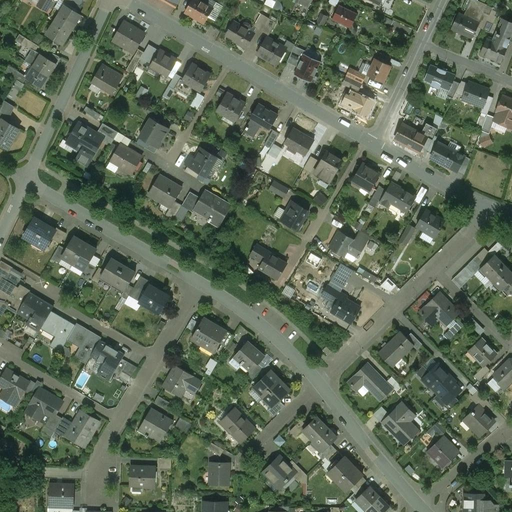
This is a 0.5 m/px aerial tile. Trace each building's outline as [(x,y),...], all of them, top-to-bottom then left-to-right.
[(53,0),(52,0),(41,0),(38,6),(47,11),(53,0)] [(213,9),(197,0),(192,0),(185,12),(204,23),(213,9)] [(476,0),(470,0),(464,16),(478,23),(482,14),(487,4),(476,0)] [(81,16),(65,6),(60,15),(75,24),(81,16)] [(356,14),(339,6),(332,20),(350,28),(356,14)] [(60,15),(59,14),(53,25),(68,34),(75,25),(75,24),(60,15)] [(321,14),(316,23),(323,26),(327,17),(321,14)] [(464,16),(459,14),(452,29),(471,38),(477,26),(478,23),(464,16)] [(488,16),(482,14),(478,23),(477,26),(483,29),(486,21),(488,16)] [(496,16),(490,14),(488,16),(486,21),(493,24),(496,16)] [(263,15),(256,28),(262,32),(267,24),(268,18),(263,15)] [(276,23),(268,18),(267,24),(262,32),(268,35),(276,23)] [(511,23),(502,19),(492,40),(507,47),(509,40),(511,34),(511,23)] [(145,34),(124,22),(113,41),(122,46),(123,43),(135,50),(145,34)] [(254,34),(233,22),(226,34),(240,43),(239,44),(246,48),(254,34)] [(68,34),(53,25),(46,35),(62,45),(63,44),(62,44),(68,34)] [(286,49),(266,37),(256,54),(277,66),(286,49)] [(39,46),(25,38),(22,44),(31,50),(32,49),(36,51),(39,46)] [(492,40),(488,38),(481,54),(500,62),(507,47),(492,40)] [(295,46),(287,62),(298,67),(304,54),(306,51),(297,47),(295,46)] [(36,51),(32,49),(31,50),(24,61),(34,67),(49,76),(56,65),(36,51)] [(138,49),(126,71),(132,74),(144,52),(138,49)] [(176,61),(160,52),(152,64),(160,69),(159,70),(168,76),(176,61)] [(304,54),(298,67),(294,75),(312,83),(321,62),(304,54)] [(391,66),(375,59),(367,75),(383,83),(391,66)] [(211,75),(192,64),(182,80),(193,87),(201,91),(211,75)] [(27,77),(8,65),(4,72),(23,84),(26,79),(27,77)] [(123,76),(108,67),(107,69),(102,65),(93,81),(113,93),(123,76)] [(438,68),(430,65),(424,81),(431,84),(431,86),(439,89),(440,87),(449,91),(454,81),(456,75),(446,72),(438,68)] [(49,76),(34,67),(27,77),(26,79),(41,88),(49,76)] [(366,76),(349,69),(346,76),(362,83),(366,76)] [(361,85),(346,77),(342,84),(358,92),(361,85)] [(193,87),(182,80),(180,79),(176,87),(178,88),(179,91),(188,95),(190,95),(191,93),(191,90),(193,87)] [(454,81),(449,91),(446,97),(453,99),(456,92),(460,84),(454,81)] [(460,84),(456,92),(463,95),(468,84),(461,81),(460,84)] [(468,84),(463,95),(461,100),(483,109),(491,90),(469,81),(468,84)] [(136,95),(144,100),(150,90),(142,85),(136,95)] [(191,105),(199,109),(205,96),(197,92),(191,105)] [(350,96),(345,94),(341,103),(353,109),(360,95),(352,92),(350,96)] [(233,99),(226,95),(217,110),(224,115),(225,113),(236,120),(245,104),(233,97),(233,99)] [(374,101),(360,95),(353,109),(353,111),(367,117),(374,101)] [(511,99),(503,96),(496,112),(497,112),(495,118),(494,121),(511,128),(511,99)] [(14,108),(4,101),(0,106),(0,113),(8,118),(14,108)] [(277,116),(258,104),(251,118),(252,118),(262,124),(270,129),(277,116)] [(96,112),(86,107),(83,112),(93,117),(96,112)] [(495,118),(487,115),(481,131),(489,134),(494,121),(495,118)] [(169,129),(151,118),(145,129),(147,130),(142,139),(147,142),(158,148),(169,129)] [(252,118),(245,129),(255,135),(262,124),(252,118)] [(3,120),(0,124),(0,145),(7,150),(12,142),(10,140),(17,128),(3,120)] [(104,138),(78,123),(67,142),(75,147),(74,147),(84,153),(85,150),(95,156),(104,138)] [(118,132),(103,123),(99,130),(114,139),(118,132)] [(421,134),(402,124),(395,139),(413,149),(418,139),(421,134)] [(303,135),(293,129),(285,143),(290,146),(298,150),(298,151),(300,148),(306,154),(313,142),(302,136),(303,135)] [(280,134),(273,130),(264,144),(271,148),(274,144),(280,134)] [(131,140),(118,132),(114,139),(127,147),(131,140)] [(435,135),(430,133),(425,142),(426,143),(422,149),(427,151),(435,135)] [(418,139),(413,149),(420,153),(422,149),(426,143),(425,142),(418,139)] [(158,148),(147,142),(144,148),(154,154),(158,148)] [(458,153),(438,143),(431,158),(450,168),(458,153)] [(142,157),(120,144),(110,162),(111,160),(120,165),(119,167),(131,175),(142,157)] [(282,149),(274,144),(271,148),(268,154),(276,158),(282,149)] [(298,150),(290,146),(287,150),(295,155),(298,150)] [(216,157),(203,149),(197,159),(196,160),(195,160),(190,167),(190,168),(202,175),(207,168),(209,169),(216,157)] [(342,161),(326,152),(318,166),(327,171),(328,168),(335,173),(342,161)] [(197,159),(190,155),(185,164),(188,166),(190,167),(195,160),(196,160),(197,159)] [(317,160),(311,157),(304,169),(310,173),(317,160)] [(464,157),(457,171),(464,175),(470,159),(464,157)] [(120,165),(111,160),(110,162),(106,168),(115,173),(119,167),(120,165)] [(379,173),(363,164),(354,179),(363,184),(363,183),(371,188),(379,173)] [(202,175),(190,168),(190,167),(188,166),(184,171),(199,180),(202,175)] [(327,171),(318,166),(314,173),(330,182),(335,173),(328,168),(327,171)] [(182,189),(159,175),(148,194),(170,207),(171,208),(175,201),(182,189)] [(363,184),(354,179),(350,186),(358,191),(363,184)] [(272,182),(269,189),(284,197),(287,189),(272,182)] [(392,183),(381,202),(389,207),(388,208),(389,208),(392,202),(399,189),(400,189),(400,188),(392,183)] [(399,189),(392,202),(398,206),(397,206),(400,208),(407,212),(416,197),(407,192),(406,193),(400,189),(399,189)] [(313,199),(321,206),(328,198),(320,191),(313,199)] [(201,198),(190,192),(182,205),(181,206),(188,210),(193,213),(195,210),(194,210),(201,198)] [(230,205),(210,194),(209,197),(203,194),(201,198),(194,210),(195,210),(210,219),(208,221),(218,227),(230,205)] [(182,205),(175,201),(171,208),(170,207),(165,215),(173,220),(175,217),(175,216),(181,206),(182,205)] [(398,206),(392,202),(389,208),(397,213),(400,208),(397,206),(398,206)] [(308,211),(294,203),(283,222),(297,230),(308,211)] [(188,210),(181,206),(175,216),(175,217),(181,221),(188,210)] [(431,213),(426,210),(417,226),(424,230),(425,230),(435,236),(440,228),(441,228),(445,222),(431,214),(431,213)] [(55,230),(35,218),(24,237),(45,249),(51,238),(56,230),(55,230)] [(416,229),(409,225),(403,235),(410,239),(416,229)] [(66,233),(56,227),(55,230),(56,230),(51,238),(60,244),(66,233)] [(354,240),(339,231),(333,240),(335,241),(331,248),(344,256),(348,249),(359,255),(368,240),(358,235),(354,240)] [(85,243),(74,236),(66,250),(62,257),(63,257),(73,264),(85,243)] [(96,250),(85,243),(73,264),(84,270),(89,262),(96,250)] [(269,252),(256,244),(250,255),(257,260),(258,257),(264,260),(268,253),(269,253),(269,252)] [(66,250),(59,246),(51,259),(59,263),(63,257),(62,257),(66,250)] [(492,256),(484,248),(480,252),(488,261),(492,256)] [(488,261),(480,252),(476,256),(484,265),(488,261)] [(264,260),(259,268),(278,279),(287,264),(269,253),(268,253),(264,260)] [(480,269),(479,269),(490,280),(505,265),(494,254),(492,256),(488,261),(484,265),(480,269)] [(484,265),(476,256),(472,260),(480,269),(484,265)] [(123,266),(111,258),(104,271),(100,277),(101,277),(113,284),(123,266)] [(480,269),(472,260),(468,264),(476,273),(479,269),(480,269)] [(13,268),(1,261),(0,263),(0,267),(10,273),(13,268)] [(96,267),(89,262),(84,270),(80,275),(88,280),(96,267)] [(341,264),(328,286),(340,293),(353,271),(341,264)] [(476,273),(468,264),(464,268),(472,277),(476,273)] [(511,279),(511,272),(505,265),(490,280),(500,291),(502,289),(511,279)] [(123,266),(113,284),(124,290),(125,291),(128,285),(135,273),(123,266)] [(10,273),(0,267),(0,283),(1,284),(2,282),(4,283),(10,273)] [(99,267),(92,279),(98,283),(101,277),(100,277),(104,271),(99,267)] [(464,268),(460,272),(468,281),(472,277),(464,268)] [(365,271),(363,276),(375,280),(377,276),(365,271)] [(468,281),(460,272),(456,276),(464,285),(468,281)] [(151,282),(141,276),(134,287),(140,290),(144,293),(149,285),(151,282)] [(464,285),(456,276),(452,281),(460,289),(464,285)] [(388,292),(396,285),(389,277),(381,284),(388,292)] [(511,279),(502,289),(508,294),(511,294),(511,279)] [(4,283),(2,282),(1,284),(0,285),(0,309),(3,312),(6,306),(17,313),(18,312),(29,293),(30,292),(21,287),(19,290),(15,287),(14,289),(4,283)] [(128,285),(125,291),(124,290),(120,296),(126,300),(133,288),(128,285)] [(149,285),(144,293),(140,290),(134,299),(160,314),(170,297),(149,285)] [(328,286),(327,285),(321,295),(335,304),(331,311),(351,323),(360,308),(346,299),(347,297),(340,293),(328,286)] [(40,300),(29,293),(18,312),(30,319),(27,324),(39,331),(41,329),(51,311),(54,307),(40,299),(40,300)] [(445,299),(440,294),(427,306),(420,313),(429,323),(437,316),(444,324),(450,318),(452,320),(458,314),(444,300),(445,299)] [(75,326),(51,311),(41,328),(56,337),(50,346),(60,352),(67,340),(75,326)] [(226,331),(204,318),(192,339),(214,352),(219,343),(226,332),(226,331)] [(459,321),(446,333),(451,338),(464,326),(459,321)] [(90,332),(76,324),(75,326),(67,340),(80,347),(75,357),(86,363),(100,340),(101,339),(90,333),(90,332)] [(400,331),(378,353),(392,367),(414,346),(406,338),(400,331)] [(234,336),(226,332),(219,343),(227,348),(234,336)] [(325,335),(320,332),(316,339),(321,342),(325,335)] [(422,345),(411,333),(406,338),(414,346),(417,350),(422,345)] [(481,338),(470,350),(478,358),(477,360),(483,366),(484,367),(485,365),(497,354),(481,338)] [(125,354),(100,340),(90,356),(103,364),(97,375),(109,382),(114,372),(122,359),(125,354)] [(264,357),(247,342),(234,356),(242,363),(251,371),(252,372),(258,364),(264,357)] [(234,356),(229,362),(237,369),(242,363),(234,356)] [(122,359),(114,372),(119,376),(122,371),(127,362),(122,359)] [(510,361),(507,361),(494,375),(497,378),(498,382),(504,388),(511,380),(511,359),(510,361)] [(132,365),(127,362),(122,371),(127,374),(132,365)] [(258,364),(252,372),(251,371),(249,374),(254,378),(260,373),(264,369),(258,364)] [(264,369),(260,373),(264,377),(271,371),(274,369),(268,364),(264,369)] [(368,364),(349,383),(356,390),(363,383),(380,400),(392,389),(368,364)] [(455,381),(438,364),(425,377),(431,384),(430,385),(440,396),(455,381)] [(137,367),(132,365),(127,374),(131,377),(137,367)] [(483,366),(473,376),(478,381),(490,370),(485,365),(484,367),(483,366)] [(193,376),(176,366),(163,387),(180,396),(186,386),(196,392),(201,382),(192,377),(193,376)] [(29,382),(7,369),(4,373),(0,380),(0,385),(9,391),(4,399),(15,406),(29,382)] [(264,377),(254,387),(263,397),(280,381),(271,371),(264,377)] [(473,386),(461,374),(456,379),(468,391),(473,386)] [(280,381),(263,397),(272,406),(273,407),(279,400),(289,390),(280,381)] [(63,401),(40,388),(30,404),(31,404),(26,412),(36,418),(41,410),(50,416),(53,418),(55,414),(63,401)] [(489,402),(477,391),(472,396),(483,407),(489,402)] [(170,403),(158,396),(155,402),(167,409),(170,403)] [(279,400),(273,407),(272,406),(267,411),(273,417),(284,406),(279,400)] [(389,414),(382,422),(405,445),(419,431),(405,417),(411,411),(403,402),(396,408),(389,414)] [(381,406),(373,415),(381,423),(382,422),(389,414),(381,406)] [(480,407),(474,413),(473,411),(465,418),(472,425),(470,426),(480,436),(494,422),(480,407)] [(249,423),(234,408),(220,422),(241,443),(255,429),(249,422),(249,423)] [(160,414),(151,409),(141,425),(147,428),(144,433),(154,439),(159,432),(164,435),(173,420),(161,413),(160,414)] [(98,423),(81,412),(75,423),(68,436),(71,437),(85,446),(98,423)] [(53,418),(50,416),(45,426),(55,432),(62,418),(55,414),(53,418)] [(75,423),(63,417),(62,418),(55,432),(69,440),(71,437),(68,436),(75,423)] [(192,424),(180,417),(175,426),(187,433),(192,424)] [(307,426),(303,430),(313,440),(326,427),(316,417),(307,426)] [(301,420),(290,431),(296,437),(303,430),(307,426),(301,420)] [(446,431),(437,422),(432,427),(441,436),(446,431)] [(326,427),(313,440),(323,451),(330,444),(337,438),(326,427)] [(442,437),(429,450),(435,457),(434,458),(443,468),(459,452),(453,446),(452,447),(442,437)] [(323,451),(313,440),(310,443),(310,446),(314,450),(317,450),(320,453),(323,451)] [(224,450),(211,442),(207,448),(220,456),(224,450)] [(330,444),(323,451),(320,453),(318,455),(323,460),(325,458),(334,448),(330,444)] [(334,448),(325,458),(334,466),(343,457),(334,448)] [(289,466),(280,456),(264,472),(271,479),(272,478),(280,486),(292,475),(295,472),(289,466)] [(334,466),(328,472),(347,491),(354,484),(362,477),(362,476),(343,457),(334,466)] [(171,458),(158,458),(158,468),(171,468),(171,458)] [(229,463),(210,462),(210,476),(211,476),(211,484),(228,485),(229,463)] [(307,475),(293,462),(289,466),(295,472),(292,475),(299,482),(307,483),(307,475)] [(155,467),(131,466),(130,486),(131,486),(131,491),(132,493),(141,493),(143,492),(143,487),(154,487),(155,467)] [(362,477),(354,484),(358,488),(361,486),(366,481),(362,477)] [(73,485),(62,485),(62,486),(50,485),(50,506),(73,507),(73,485)] [(358,488),(349,498),(353,502),(356,500),(355,500),(365,491),(361,486),(358,488)] [(379,497),(369,487),(365,491),(355,500),(356,500),(366,510),(379,497)] [(485,495),(464,494),(463,511),(484,511),(484,503),(487,503),(487,500),(484,500),(485,495)] [(379,497),(366,510),(367,511),(385,511),(390,508),(379,497)] [(227,511),(228,502),(202,501),(201,511),(227,511)]
